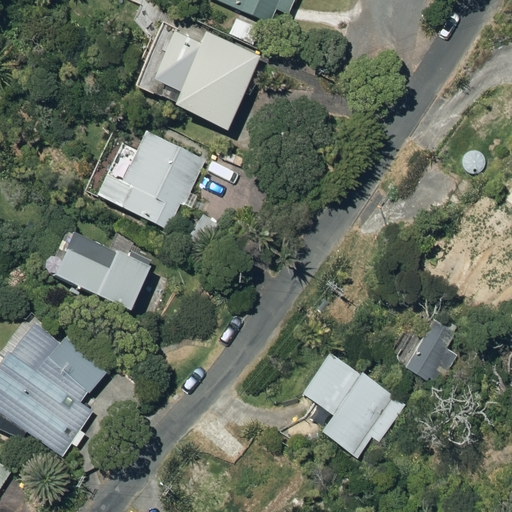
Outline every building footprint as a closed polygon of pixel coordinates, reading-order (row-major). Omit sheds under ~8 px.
[(214,0),(268,25),(277,4),(290,9),(293,0),(214,0)] [(175,94),(169,108),(224,133),(259,57),(203,32),(198,44),(172,32),(149,82),(175,94)] [(204,162),(144,132),(118,184),(105,177),(95,197),(165,232),(179,204),(182,206),(204,162)] [(479,185),(461,174),(445,199),(464,211),(479,185)] [(459,292),(456,297),(470,305),(490,268),(501,285),(511,277),(511,220),(509,216),(466,244),(444,284),(459,292)] [(202,218),(184,245),(201,256),(219,229),(202,218)] [(44,273),(50,276),(50,278),(127,313),(151,261),(129,251),(126,258),(70,233),(61,254),(54,251),(44,273)] [(445,348),(454,334),(432,321),(402,370),(435,391),(457,355),(445,348)] [(91,414),(78,403),(86,394),(87,395),(104,374),(61,339),(57,344),(34,325),(7,358),(3,355),(0,358),(0,433),(18,442),(24,433),(60,458),(71,445),(74,448),(84,436),(78,430),(91,414)] [(331,416),(316,439),(356,464),(372,439),(380,444),(405,406),(327,355),(300,396),(331,416)] [(249,439),(194,502),(206,511),(254,511),(262,504),(264,507),(291,476),(249,439)] [(0,487),(10,473),(0,466),(0,487)]
